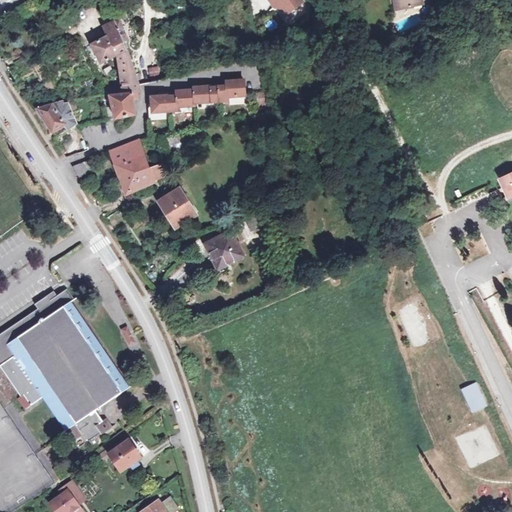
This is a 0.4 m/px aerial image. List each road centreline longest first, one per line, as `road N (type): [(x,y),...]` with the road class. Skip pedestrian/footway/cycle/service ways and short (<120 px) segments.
road 1 (tertiary): [(208,511),(184,416),(146,318),(0,90)]
road 2 (track): [(432,191),(358,49)]
